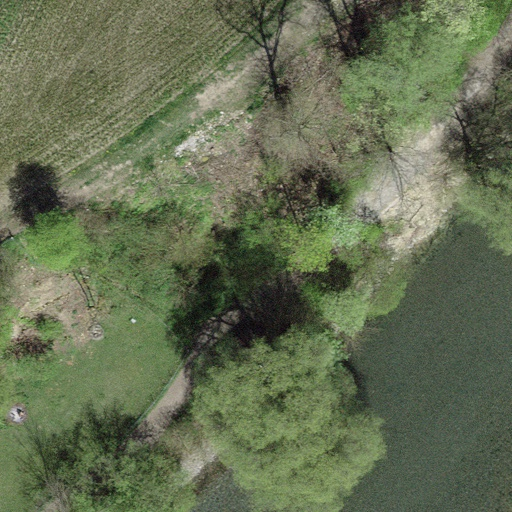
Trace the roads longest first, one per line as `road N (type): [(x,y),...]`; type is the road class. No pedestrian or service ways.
road 1 (track): [(511,33),(415,149),(289,275),(219,326),(172,396),(50,511)]
road 2 (track): [(295,0),(162,107),(0,212)]
